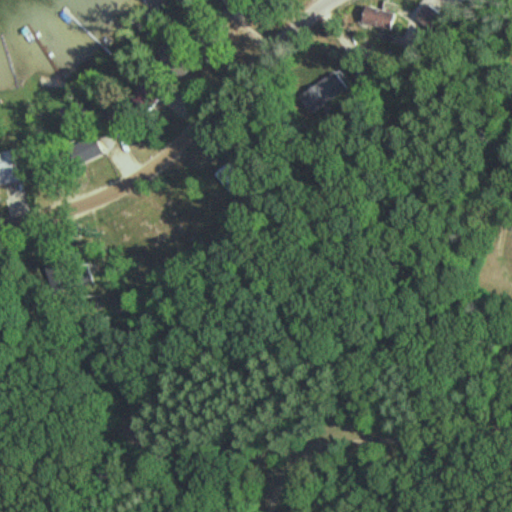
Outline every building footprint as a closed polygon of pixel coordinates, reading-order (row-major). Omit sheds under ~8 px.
[(247,0),(228,0),(238,10),(247,0)] [(402,9),(390,5),(388,11),(371,6),(365,23),(394,33),(402,9)] [(433,33),(446,21),(434,7),(420,18),(433,33)] [(352,90),(340,73),(303,99),(315,116),(352,90)] [(116,113),(122,138),(138,134),(132,109),(116,113)] [(86,165),(105,158),(99,142),(80,149),(86,165)] [(0,167),(0,189),(22,185),(19,164),(0,167)]
